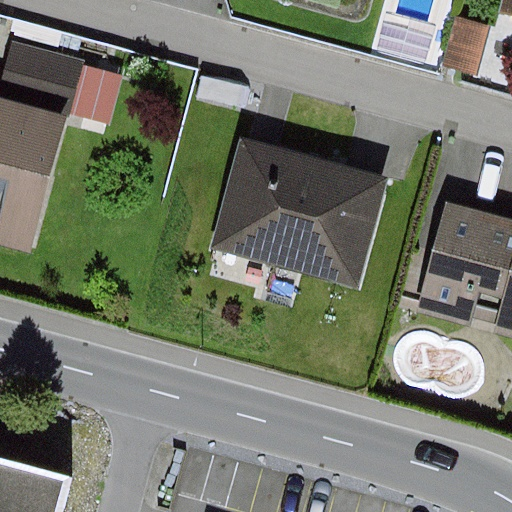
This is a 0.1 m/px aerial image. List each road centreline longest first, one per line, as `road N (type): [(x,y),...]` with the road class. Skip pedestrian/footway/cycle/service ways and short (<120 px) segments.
road 1 (residential): [(511,504),(423,464),(0,350)]
road 2 (residential): [(61,0),(511,129)]
